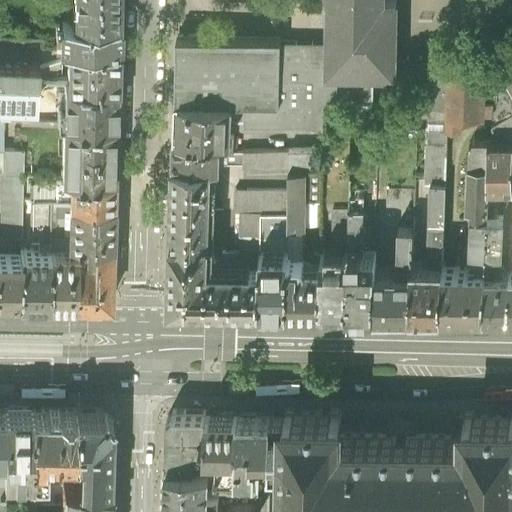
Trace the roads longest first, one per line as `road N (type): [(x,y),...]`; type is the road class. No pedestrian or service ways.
road 1 (primary): [(511,361),(141,351)]
road 2 (residential): [(141,351),(152,0)]
road 3 (residential): [(136,511),(141,351)]
road 4 (primary): [(141,351),(77,321),(0,319)]
road 5 (primary): [(0,365),(76,366),(141,351)]
